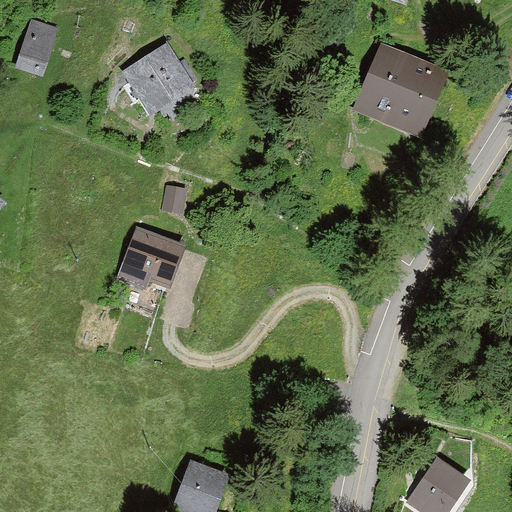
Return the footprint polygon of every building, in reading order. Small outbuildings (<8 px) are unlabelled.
[(51,30),(30,22),(14,67),(36,74),(51,30)] [(191,86),(164,43),(120,71),(146,114),(191,86)] [(443,72),(378,45),(352,105),(417,133),(443,72)] [(180,247),(135,229),(115,277),(141,288),(144,279),(164,287),(180,247)] [(438,456),(408,501),(423,511),(451,511),(474,480),(438,456)] [(181,461),(167,511),(169,511),(210,511),(222,473),(181,461)]
